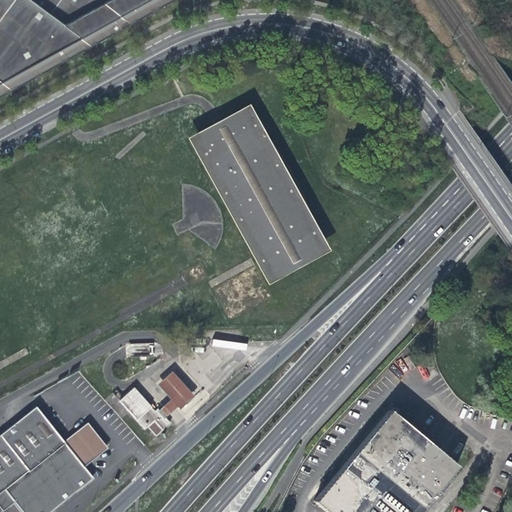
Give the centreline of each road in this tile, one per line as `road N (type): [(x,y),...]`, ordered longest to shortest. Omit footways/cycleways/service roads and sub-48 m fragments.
road 1 (residential): [(0,139),(194,34),(291,22),(349,39),(392,65),(447,123),(511,220)]
road 2 (primary): [(420,229),(247,378),(109,511)]
road 3 (primary): [(420,229),(176,511)]
road 4 (primary): [(352,352),(511,186)]
road 5 (primary): [(207,511),(352,352)]
road 6 (primary): [(238,511),(352,352)]
road 7 (primary): [(511,134),(420,229)]
